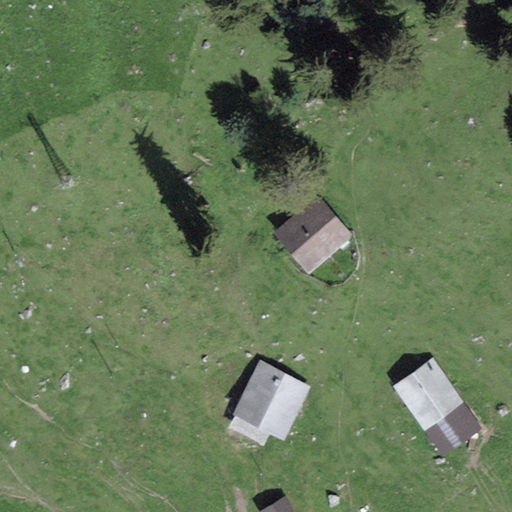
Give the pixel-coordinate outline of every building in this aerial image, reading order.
[(356,230),(321,190),(279,222),(312,264),(356,230)] [(469,398),(437,354),(395,384),(428,429),(430,428),(467,400),(469,398)] [(291,370),(264,356),(236,410),(240,412),(234,424),(257,436),(291,370)] [(316,382),(291,370),(257,436),(268,442),(274,430),(288,437),(316,382)] [(448,452),(485,425),(467,400),(430,428),(448,452)] [(302,511),(290,492),(266,508),(268,511),(302,511)]
